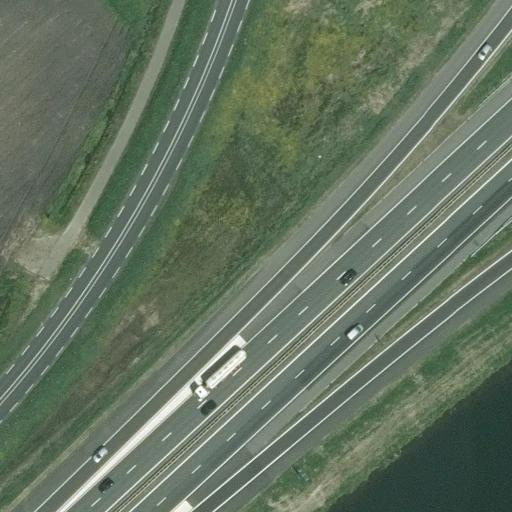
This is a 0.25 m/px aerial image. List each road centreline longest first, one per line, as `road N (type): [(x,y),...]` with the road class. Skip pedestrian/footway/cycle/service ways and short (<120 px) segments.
road 1 (motorway): [(511,14),(80,511)]
road 2 (motorway): [(511,117),(85,511)]
road 3 (motorway): [(150,511),(511,177)]
road 4 (primary): [(234,0),(141,203),(0,401)]
road 5 (motorway): [(204,511),(511,260)]
road 6 (unclassified): [(44,273),(154,67),(177,0)]
